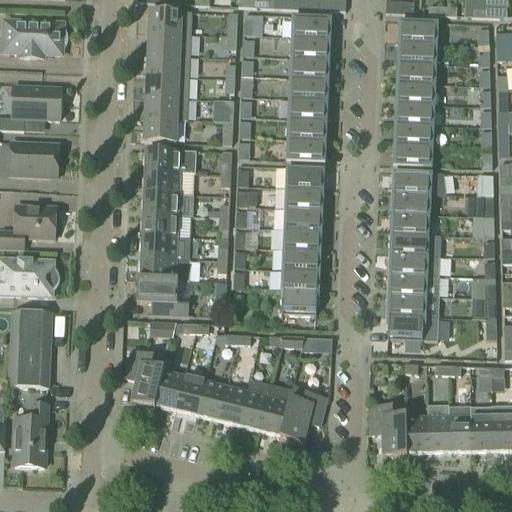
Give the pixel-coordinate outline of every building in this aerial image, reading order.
[(179,0),(165,0),(165,8),(179,8),(179,0)] [(195,0),(194,9),(208,10),(209,1),(195,0)] [(223,1),(209,1),(208,10),(230,11),(230,2),(223,1)] [(238,2),(238,11),(252,12),(252,2),(238,2)] [(274,3),(252,2),(252,12),(273,13),(274,3)] [(295,14),(316,14),(317,2),(314,2),(314,5),(295,4),(295,14)] [(316,14),(345,16),(345,4),(317,2),(316,14)] [(295,14),(295,4),(274,3),(273,13),(295,14)] [(385,5),(385,17),(413,19),(413,7),(385,5)] [(442,20),(442,11),(428,10),(427,19),(442,20)] [(456,11),(442,11),(442,20),(456,21),(456,11)] [(471,21),(485,22),(485,13),(471,12),(471,21)] [(485,13),(485,22),(499,22),(499,13),(485,13)] [(149,15),(148,37),(180,38),(190,39),(191,16),(149,15)] [(228,18),(227,40),(236,41),(237,18),(228,18)] [(292,21),(291,42),(329,43),(330,43),(326,42),(331,22),(292,21)] [(62,59),(62,51),(65,43),(63,34),(63,27),(30,25),(30,29),(17,29),(17,25),(3,24),(2,56),(19,57),(19,61),(43,62),(43,54),(59,55),(59,59),(62,59)] [(254,40),(255,24),(244,24),(243,40),(254,40)] [(398,25),(401,45),(436,46),(437,26),(398,25)] [(477,34),(478,50),(488,50),(488,34),(477,34)] [(190,39),(180,38),(148,37),(147,59),(179,60),(190,60),(190,39)] [(496,52),(505,51),(504,37),(495,37),(496,52)] [(236,41),(227,40),(226,50),(226,54),(235,55),(236,41)] [(329,63),(325,62),(329,43),(291,42),(290,62),(328,64),(329,63)] [(253,61),(254,45),(243,44),(242,60),(253,61)] [(397,45),(400,65),(435,67),(436,46),(401,45),(397,45)] [(505,51),(496,52),(496,66),(505,65),(505,51)] [(478,55),(478,71),(489,71),(488,54),(478,55)] [(190,60),(179,60),(147,59),(146,80),(178,82),(189,82),(190,60)] [(290,62),(289,83),(328,84),(328,83),(324,82),(328,64),(290,62)] [(252,81),(253,65),(242,65),(242,81),(252,81)] [(435,67),(400,65),(397,66),(399,86),(396,86),(396,87),(434,89),(435,67)] [(226,69),(225,84),(234,84),(235,70),(226,69)] [(478,75),(479,91),(489,91),(489,75),(478,75)] [(189,82),(178,82),(146,80),(145,102),(188,104),(189,82)] [(506,80),(496,81),(497,95),(506,94),(506,80)] [(289,83),(288,104),(327,105),(327,104),(324,103),(328,84),(289,83)] [(234,84),(225,84),(224,97),(233,98),(234,84)] [(251,102),(252,86),(241,85),(241,101),(251,102)] [(256,87),(254,96),(274,99),(276,90),(256,87)] [(433,110),(434,89),(396,87),(398,106),(395,106),(395,108),(433,110)] [(60,100),(60,92),(13,90),(12,122),(0,121),(0,134),(23,135),(24,123),(59,125),(59,116),(62,114),(62,103),(60,100)] [(497,109),(506,109),(506,94),(497,95),(497,109)] [(479,96),(479,112),(490,111),(489,95),(479,96)] [(144,123),(177,125),(187,125),(188,104),(145,102),(144,123)] [(326,124),(323,123),(327,105),(288,104),(287,124),(326,125),(326,124)] [(213,105),(212,126),(223,127),(232,127),(233,106),(213,105)] [(250,122),(251,106),(240,106),(240,122),(250,122)] [(394,129),(433,131),(433,110),(395,108),(397,126),(394,127),(394,129)] [(479,116),(480,132),(490,132),(490,116),(479,116)] [(176,147),(177,125),(144,123),(143,145),(176,147)] [(287,124),(286,145),(325,147),(325,144),(322,144),(326,125),(287,124)] [(507,124),(497,124),(498,138),(507,138),(507,124)] [(249,142),(250,126),(239,126),(239,142),(249,142)] [(223,127),(222,140),(222,148),(231,149),(232,127),(223,127)] [(254,129),(254,138),(279,137),(279,128),(254,129)] [(432,149),(433,131),(394,129),(396,146),(393,147),(393,148),(432,149)] [(480,136),(480,152),(491,152),(491,136),(480,136)] [(498,152),(507,152),(507,138),(498,138),(498,152)] [(324,165),(321,164),(325,147),(286,145),(285,165),(324,167),(324,165)] [(9,179),(56,182),(58,149),(11,147),(9,179)] [(249,164),(249,148),(239,147),(238,163),(249,164)] [(254,156),(282,160),(283,151),(255,147),(254,156)] [(431,171),(432,149),(393,148),(395,167),(392,167),(392,169),(431,171)] [(144,176),(179,177),(194,178),(195,156),(180,155),(145,153),(144,176)] [(221,166),(220,179),(230,179),(231,167),(232,156),(222,156),(221,166)] [(481,158),(481,174),(492,174),(491,157),(481,158)] [(499,169),(499,182),(509,181),(508,169),(499,169)] [(285,171),(284,193),(323,194),(323,193),(320,193),(324,173),(285,171)] [(247,191),(248,175),(237,175),(237,191),(247,191)] [(144,176),(143,197),(178,199),(179,177),(144,176)] [(391,196),(391,197),(430,199),(445,200),(443,178),(392,176),(394,196),(391,196)] [(254,185),(281,186),(281,178),(254,177),(254,185)] [(230,179),(220,179),(220,191),(229,192),(230,179)] [(492,180),(477,180),(476,201),(492,201),(492,180)] [(323,194),(284,193),(283,213),(322,215),(322,214),(319,213),(323,194)] [(246,212),(247,196),(236,195),(236,211),(246,212)] [(252,196),(251,203),(276,207),(277,200),(252,196)] [(177,220),(178,199),(143,197),(142,219),(177,220)] [(429,219),(430,199),(391,197),(394,216),(390,217),(390,218),(429,219)] [(509,200),(500,200),(500,212),(509,212),(509,200)] [(482,206),(482,222),(493,221),(492,205),(482,206)] [(219,209),(219,222),(228,222),(229,210),(219,209)] [(57,234),(57,222),(55,219),(55,212),(15,210),(14,236),(0,235),(0,253),(23,254),(23,242),(54,243),(54,236),(57,234)] [(500,225),(510,225),(509,212),(500,212),(500,225)] [(283,213),(282,234),(321,235),(321,234),(318,233),(322,215),(283,213)] [(246,232),(246,216),(236,216),(235,232),(246,232)] [(389,237),(389,238),(428,240),(429,219),(390,218),(393,236),(389,237)] [(142,219),(141,240),(177,242),(177,220),(142,219)] [(219,222),(218,235),(228,235),(228,222),(219,222)] [(482,226),(483,242),(493,242),(493,226),(482,226)] [(181,232),(182,248),(193,247),(192,231),(181,232)] [(321,235),(282,234),(282,254),(320,256),(320,254),(317,254),(321,235)] [(245,253),(245,236),(235,236),(234,252),(245,253)] [(388,257),(389,259),(439,261),(440,240),(428,240),(389,238),(392,257),(388,257)] [(176,263),(177,242),(141,240),(140,262),(176,263)] [(510,243),(501,243),(501,256),(511,255),(510,243)] [(483,247),(483,263),(494,262),(493,246),(483,247)] [(217,253),(217,265),(226,266),(227,253),(217,253)] [(282,254),(281,274),(319,276),(320,275),(316,274),(320,256),(282,254)] [(501,256),(501,268),(511,268),(511,267),(511,255),(501,256)] [(244,273),(245,257),(234,256),(233,272),(244,273)] [(438,281),(439,261),(389,259),(391,277),(388,278),(388,279),(439,281),(440,281),(438,281)] [(137,283),(137,284),(177,285),(189,286),(189,264),(176,263),(140,262),(140,283),(137,283)] [(0,299),(51,301),(52,295),(58,284),(53,271),(53,265),(0,263),(0,299)] [(217,265),(216,278),(226,278),(226,266),(217,265)] [(494,267),(483,267),(484,283),(494,283),(494,267)] [(319,296),(319,295),(315,295),(319,276),(281,274),(280,295),(319,296)] [(244,277),(233,277),(232,293),(243,293),(244,277)] [(439,281),(388,279),(390,298),(387,298),(387,299),(439,302),(439,281)] [(484,304),(495,303),(494,283),(484,283),(472,284),(471,303),(484,304)] [(176,307),(177,285),(137,284),(136,306),(151,307),(150,319),(188,320),(188,308),(176,307)] [(511,286),(502,287),(502,299),(511,299),(511,286)] [(318,308),(319,296),(280,295),(279,307),(281,307),(281,319),(316,320),(316,308),(318,308)] [(232,299),(231,315),(242,315),(243,299),(232,299)] [(386,318),(386,320),(425,321),(425,322),(438,322),(439,302),(387,299),(389,318),(386,318)] [(502,299),(502,312),(511,311),(511,310),(511,299),(502,299)] [(484,308),(485,324),(495,324),(495,308),(484,308)] [(51,317),(11,315),(8,391),(48,393),(51,317)] [(424,333),(425,322),(425,321),(386,320),(385,332),(387,332),(387,344),(421,345),(422,333),(424,333)] [(175,327),(149,327),(149,340),(171,341),(175,327)] [(182,337),(195,338),(195,328),(183,328),(182,337)] [(195,328),(195,338),(208,338),(208,329),(195,328)] [(485,328),(485,344),(496,344),(496,328),(485,328)] [(503,342),(511,342),(511,329),(503,330),(503,342)] [(224,349),(237,349),(237,340),(225,339),(224,349)] [(237,340),(237,349),(249,350),(250,340),(237,340)] [(268,350),(281,351),(281,341),(269,341),(268,350)] [(281,341),(281,351),(293,352),(294,342),(281,341)] [(317,357),(317,343),(303,342),(300,356),(317,357)] [(511,342),(503,342),(504,355),(511,354),(511,342)] [(131,406),(154,411),(163,372),(165,363),(131,354),(124,383),(135,386),(131,406)] [(417,368),(404,368),(404,378),(418,377),(417,368)] [(447,380),(448,370),(435,370),(435,379),(447,380)] [(460,371),(448,370),(447,380),(460,380),(460,371)] [(490,381),(491,372),(478,371),(478,381),(490,381)] [(164,373),(163,372),(154,411),(155,409),(175,414),(184,380),(163,375),(164,373)] [(503,372),(491,372),(490,381),(503,382),(503,372)] [(175,414),(196,419),(205,385),(184,380),(175,414)] [(238,430),(259,435),(271,389),(249,384),(247,395),(238,430)] [(196,419),(217,424),(226,390),(205,385),(196,419)] [(279,442),(280,442),(292,394),(271,389),(259,435),(280,440),(279,442)] [(217,424),(238,430),(247,395),(226,390),(217,424)] [(326,402),(305,397),(306,393),(293,390),(292,394),(280,442),(303,448),(308,428),(319,431),(326,402)] [(32,423),(16,423),(14,471),(44,472),(47,409),(33,408),(32,423)] [(382,460),(405,459),(405,419),(392,419),(392,409),(369,410),(369,439),(381,439),(382,460)] [(427,456),(449,456),(448,411),(448,410),(426,410),(427,421),(427,456)] [(511,410),(491,411),(491,420),(492,455),(511,454),(511,410)] [(449,456),(470,456),(470,412),(470,411),(448,411),(449,456)] [(492,455),(491,420),(491,411),(470,412),(470,456),(492,455)] [(405,419),(405,459),(406,459),(406,457),(427,456),(427,421),(405,422),(405,419)]
